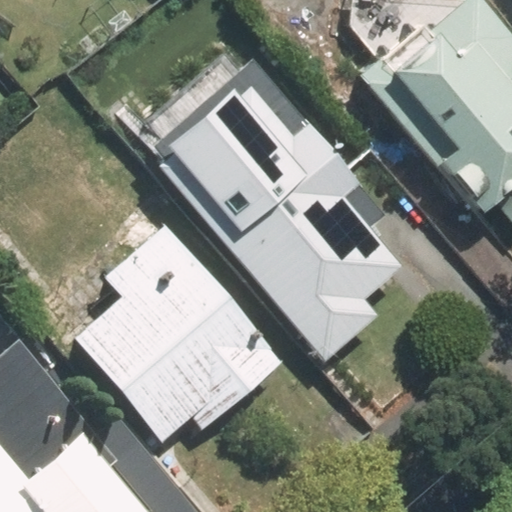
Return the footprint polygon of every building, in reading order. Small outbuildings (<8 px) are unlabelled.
[(229,0),(221,0),(195,24),(242,76),(273,49),(229,0)] [(336,0),(334,31),(361,63),(335,85),(450,217),(465,204),(496,240),(511,226),(511,75),(447,0),(443,0),(336,0)] [(511,0),(498,0),(511,14),(511,0)] [(167,183),(322,362),(373,318),(359,302),(396,270),(337,201),(355,185),(305,128),(288,142),(256,106),(167,183)] [(120,299),(70,341),(158,442),(187,417),(199,432),(278,364),(164,230),(105,281),(120,299)] [(0,325),(0,511),(135,511),(128,503),(136,496),(103,458),(127,438),(29,325),(12,340),(0,325)]
